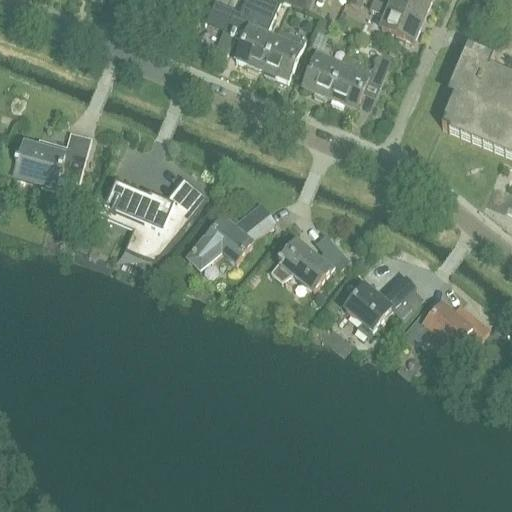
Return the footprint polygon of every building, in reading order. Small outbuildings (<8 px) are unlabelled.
[(82,0),(102,8),(105,0),(82,0)] [(276,43),(267,40),(282,5),(268,0),(246,0),(240,15),(215,5),(205,28),(232,39),(231,41),(244,46),(236,65),(262,76),(276,43)] [(307,16),(312,5),(300,0),(287,0),(285,7),(307,16)] [(361,11),(366,0),(365,0),(353,0),(351,6),(361,11)] [(424,25),(433,3),(427,0),(395,0),(391,11),(424,25)] [(424,25),(391,11),(374,4),(370,13),(387,20),(381,34),(414,47),(424,25)] [(288,87),(302,54),(306,45),(280,34),(276,43),(262,76),(288,87)] [(511,83),(489,74),(494,61),(468,50),(451,91),(458,93),(442,131),(449,134),(449,136),(511,162),(511,83)] [(329,104),(343,71),(317,60),(303,93),(329,104)] [(355,115),(367,87),(380,92),(392,65),(379,60),(373,74),(359,68),(360,66),(348,60),(343,71),(329,104),(355,115)] [(92,144),(71,138),(67,152),(40,143),(37,153),(25,149),(15,184),(56,195),(57,191),(77,197),(92,144)] [(149,205),(149,203),(116,189),(115,190),(110,188),(104,202),(104,203),(105,204),(117,209),(113,220),(116,221),(117,219),(137,228),(134,235),(131,243),(126,255),(144,262),(146,258),(147,255),(150,256),(162,261),(165,258),(185,233),(183,232),(188,221),(192,223),(193,224),(209,203),(193,190),(188,187),(170,209),(165,207),(159,204),(158,207),(150,203),(149,205)] [(262,212),(234,234),(222,224),(206,244),(189,266),(201,277),(223,258),(237,269),(253,249),(250,247),(275,228),(262,212)] [(319,266),(296,247),(278,269),(279,270),(272,279),(282,288),(294,280),(315,297),(331,276),(335,270),(340,275),(350,267),(330,246),(321,254),(325,259),(319,266)] [(346,313),(362,326),(357,333),(367,341),(372,335),(374,336),(384,324),(385,324),(416,295),(406,285),(383,307),(364,291),(346,313)] [(425,351),(435,340),(455,357),(464,346),(473,354),(489,335),(461,311),(453,320),(441,310),(436,316),(430,311),(408,337),(425,351)]
